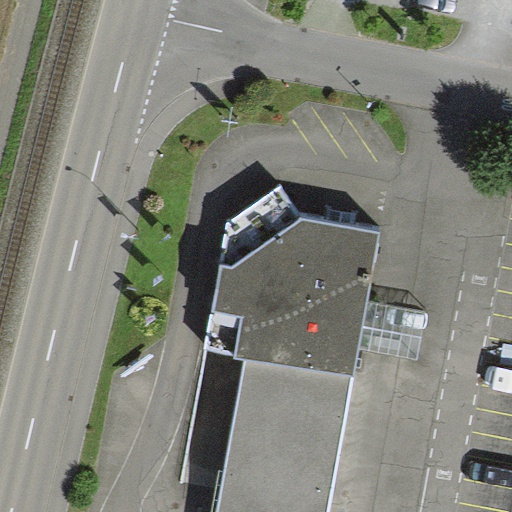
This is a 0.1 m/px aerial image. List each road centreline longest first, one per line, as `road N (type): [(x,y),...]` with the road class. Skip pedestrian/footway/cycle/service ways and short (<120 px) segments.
road 1 (secondary): [(131,15),(15,511)]
road 2 (residential): [(131,15),(511,97)]
